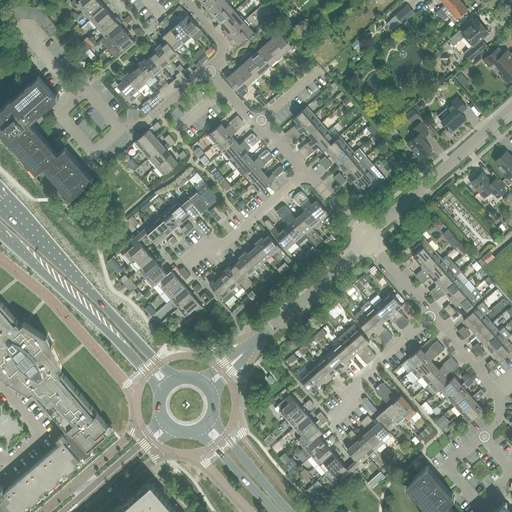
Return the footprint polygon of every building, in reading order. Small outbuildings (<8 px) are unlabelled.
[(79,7),(84,11),(96,0),(73,0),(72,2),(72,3),(72,5),(73,7),(74,7),(76,8),(77,8),(79,7)] [(96,0),(84,11),(91,19),(105,7),(99,0),(96,0)] [(203,0),(202,1),(207,7),(204,10),(208,15),(224,0),(203,0)] [(215,16),(220,22),(234,10),(225,0),(224,0),(208,15),(212,19),(215,16)] [(449,9),(458,0),(441,0),(445,5),(436,13),(439,17),(444,13),(449,9)] [(468,9),(459,0),(458,0),(449,9),(457,18),(468,9)] [(176,9),(180,14),(184,10),(180,5),(176,9)] [(403,23),(406,20),(414,12),(408,5),(396,15),(390,20),(390,21),(396,27),(396,28),(402,23),(403,23)] [(17,21),(22,18),(17,6),(11,11),(17,21)] [(22,18),(28,18),(29,6),(17,6),(22,18)] [(28,18),(34,18),(40,7),(29,6),(28,18)] [(34,18),(38,23),(45,14),(40,7),(34,18)] [(91,19),(98,28),(112,15),(105,7),(91,19)] [(184,18),(179,21),(192,36),(196,41),(205,33),(202,30),(200,29),(199,26),(188,14),(184,10),(180,14),(184,18)] [(222,31),(226,36),(243,21),(234,10),(220,22),(226,28),(222,31)] [(13,25),(17,21),(11,11),(5,16),(13,25)] [(172,13),(167,16),(172,21),(176,18),(172,13)] [(444,13),(439,17),(443,21),(448,16),(444,13)] [(38,23),(42,27),(50,20),(45,14),(38,23)] [(112,15),(98,28),(105,36),(119,23),(122,21),(118,17),(115,19),(112,15)] [(124,19),(127,23),(130,21),(133,19),(129,15),(124,19)] [(172,21),(171,22),(174,26),(171,28),(184,43),(192,36),(179,21),(176,18),(172,21)] [(453,46),(459,41),(465,36),(472,45),(463,53),(470,61),(479,53),(487,46),(481,40),(489,33),(485,29),(486,29),(477,19),(461,32),(459,30),(448,40),(453,46)] [(42,27),(46,32),(55,24),(50,20),(42,27)] [(163,20),(159,23),(164,28),(166,26),(168,25),(163,20)] [(243,21),(226,36),(230,40),(234,37),(239,43),(253,31),(243,21)] [(100,40),(107,48),(127,31),(119,23),(105,36),(100,40)] [(409,23),(405,26),(412,33),(415,30),(409,23)] [(55,24),(46,32),(50,37),(59,29),(55,24)] [(72,28),(76,32),(81,28),(77,24),(72,28)] [(140,27),(138,29),(135,32),(138,36),(144,32),(140,27)] [(81,28),(76,32),(79,37),(84,32),(81,28)] [(163,36),(167,41),(168,41),(176,50),(184,43),(171,28),(163,36)] [(127,31),(107,48),(114,57),(134,40),(127,31)] [(270,33),(266,37),(281,54),(292,45),(280,31),(273,37),(270,33)] [(82,49),(86,53),(90,49),(95,44),(91,40),(88,36),(82,41),(79,44),(82,49)] [(264,45),(258,50),(270,64),(281,54),(266,37),(261,41),(264,45)] [(298,41),(303,47),(306,43),(302,38),(298,41)] [(357,40),(351,46),(356,52),(363,47),(357,40)] [(162,43),(158,46),(171,61),(179,54),(176,50),(168,41),(167,41),(163,45),(162,43)] [(156,52),(151,56),(162,69),(171,61),(158,46),(154,50),(156,52)] [(212,47),(205,52),(209,57),(213,54),(212,54),(214,53),(213,52),(215,51),(212,47)] [(494,63),(504,74),(500,77),(506,83),(511,78),(511,57),(506,51),(503,54),(498,48),(483,61),(488,68),(494,63)] [(249,52),(245,56),(260,73),(270,64),(258,50),(252,55),(249,52)] [(206,54),(204,51),(197,58),(201,63),(209,57),(206,54)] [(145,57),(141,61),(154,76),(162,69),(151,56),(147,59),(145,57)] [(243,63),(237,68),(249,82),(260,73),(245,56),(240,60),(243,63)] [(139,66),(135,70),(146,83),(154,76),(141,61),(137,64),(139,66)] [(184,68),(180,71),(186,78),(190,75),(194,71),(190,66),(185,70),(184,68)] [(249,82),(237,68),(231,74),(228,70),(223,74),(226,78),(243,96),(248,92),(248,89),(245,86),(249,82)] [(129,72),(125,75),(138,90),(146,83),(135,70),(130,74),(129,72)] [(177,77),(173,80),(177,85),(181,82),(186,78),(180,71),(175,75),(177,77)] [(461,74),(456,78),(460,83),(465,78),(461,74)] [(16,95),(0,109),(0,123),(3,126),(0,128),(0,130),(16,149),(17,149),(30,165),(37,172),(38,171),(41,169),(44,166),(49,171),(54,178),(57,181),(61,185),(71,197),(94,177),(89,173),(88,171),(85,168),(80,162),(73,154),(71,152),(66,146),(61,150),(59,153),(55,148),(53,146),(47,140),(47,139),(42,133),(38,129),(31,121),(32,121),(38,115),(42,111),(51,104),(58,97),(52,90),(38,75),(26,86),(16,95)] [(138,90),(125,75),(121,78),(123,80),(118,84),(132,101),(136,98),(133,94),(138,90)] [(167,82),(163,86),(169,92),(173,89),(177,85),(173,80),(169,84),(167,82)] [(161,91),(157,95),(161,100),(169,92),(163,86),(159,90),(161,91)] [(268,103),(259,93),(255,97),(263,107),(268,103)] [(151,97),(147,100),(153,107),(156,104),(161,100),(157,95),(153,98),(151,97)] [(457,96),(451,102),(456,108),(441,121),(451,132),(466,119),(460,113),(466,107),(457,96)] [(153,107),(147,100),(143,104),(144,106),(140,109),(144,114),(153,107)] [(285,133),(288,137),(314,114),(307,106),(294,118),(298,122),(285,133)] [(404,114),(411,122),(420,115),(412,107),(404,114)] [(308,134),(319,124),(321,122),(314,114),(288,137),(292,141),(305,130),(308,134)] [(208,134),(215,143),(241,120),(237,115),(229,122),(230,123),(225,128),(221,123),(208,134)] [(215,143),(223,151),(235,140),(232,135),(245,124),(241,120),(215,143)] [(162,125),(161,125),(158,121),(153,126),(156,130),(162,125)] [(300,150),(303,153),(328,130),(321,122),(319,124),(308,134),(312,138),(300,150)] [(422,138),(428,133),(419,123),(413,129),(417,134),(406,143),(420,159),(431,149),(422,138)] [(149,129),(135,142),(142,150),(157,137),(149,129)] [(323,151),(326,148),(325,148),(336,139),(328,130),(303,153),(306,157),(319,146),(323,151)] [(223,151),(230,159),(255,137),(256,136),(254,133),(252,133),(239,144),(235,140),(223,151)] [(164,138),(167,142),(173,138),(169,134),(164,138)] [(325,148),(326,148),(333,156),(347,144),(340,135),(336,139),(325,148)] [(142,150),(149,158),(164,146),(157,137),(142,150)] [(230,159),(237,167),(250,156),(246,152),(251,147),(251,148),(259,141),(255,137),(230,159)] [(173,138),(167,142),(171,146),(176,142),(176,141),(173,138)] [(164,146),(149,158),(156,166),(171,154),(168,151),(167,149),(171,146),(167,142),(164,146)] [(333,156),(340,165),(354,152),(347,144),(333,156)] [(200,148),(197,148),(193,151),(199,157),(204,153),(200,148)] [(340,165),(347,173),(366,156),(359,148),(354,152),(340,165)] [(178,155),(181,158),(182,159),(187,154),(183,150),(178,155)] [(237,167),(244,176),(270,153),(268,150),(266,150),(254,161),(250,156),(237,167)] [(511,159),(505,151),(494,161),(502,169),(500,171),(506,177),(511,172),(511,159)] [(244,176),(251,184),(264,172),(260,168),(272,158),(273,155),(270,153),(244,176)] [(171,154),(156,166),(164,175),(178,162),(171,154)] [(204,155),(200,159),(202,161),(206,165),(210,162),(204,155)] [(320,160),(324,164),(329,160),(325,156),(320,160)] [(347,173),(354,181),(373,164),(366,156),(347,173)] [(329,160),(324,164),(327,168),(332,164),(329,160)] [(373,164),(354,181),(365,193),(369,189),(371,190),(385,178),(373,164)] [(264,172),(251,184),(259,192),(285,169),(282,166),(280,166),(268,177),(264,172)] [(334,177),(338,181),(343,176),(340,172),(334,177)] [(490,183),(482,172),(470,182),(479,193),(482,190),(486,195),(491,191),(497,198),(505,190),(495,179),(490,183)] [(343,176),(338,181),(342,185),(347,180),(343,176)] [(231,181),(227,177),(221,183),(224,187),(231,181)] [(506,178),(503,180),(508,186),(511,184),(506,178)] [(195,187),(197,190),(198,190),(210,204),(218,197),(203,179),(195,187)] [(198,190),(197,190),(189,197),(202,211),(210,204),(198,190)] [(378,190),(369,198),(371,201),(381,192),(378,190)] [(189,197),(181,204),(190,214),(190,215),(193,219),(202,211),(189,197)] [(308,199),(304,202),(320,220),(328,213),(317,200),(313,204),(308,199)] [(178,200),(169,208),(181,222),(190,215),(190,214),(181,204),(178,200)] [(305,210),(300,214),(312,227),(320,220),(304,202),(300,205),(305,210)] [(218,213),(223,220),(228,216),(222,209),(222,210),(217,205),(213,208),(218,213)] [(281,209),(288,216),(292,213),(285,205),(281,209)] [(169,208),(161,215),(173,229),(181,222),(169,208)] [(218,213),(213,208),(209,212),(214,217),(218,213)] [(292,213),(288,216),(304,234),(312,227),(300,214),(296,218),(292,213)] [(132,215),(128,219),(134,226),(138,222),(132,215)] [(161,215),(153,222),(165,236),(173,229),(161,215)] [(288,216),(284,220),(289,225),(284,228),(296,241),(298,245),(306,237),(304,234),(288,216)] [(197,222),(201,228),(205,224),(201,219),(197,222)] [(271,231),(276,228),(276,227),(269,219),(264,224),(271,231)] [(439,219),(433,224),(437,228),(439,228),(443,225),(439,219)] [(165,236),(153,222),(140,233),(143,237),(148,233),(157,243),(165,236)] [(189,222),(185,225),(190,231),(194,227),(192,226),(189,222)] [(190,231),(185,225),(181,229),(184,233),(186,234),(190,231)] [(276,228),(271,231),(287,249),(296,241),(284,228),(280,232),(276,228)] [(447,229),(442,233),(447,239),(452,235),(447,229)] [(263,237),(259,240),(272,255),(281,248),(269,234),(264,238),(263,237)] [(453,235),(447,240),(454,248),(459,243),(453,235)] [(173,236),(169,240),(173,245),(177,241),(176,240),(173,236)] [(124,253),(132,262),(146,249),(139,241),(135,237),(131,241),(134,245),(124,253)] [(424,238),(411,249),(415,253),(413,255),(421,263),(435,251),(428,242),(424,238)] [(257,245),(252,249),(264,262),(272,255),(259,240),(255,243),(257,245)] [(460,243),(456,247),(463,254),(467,251),(460,243)] [(132,262),(139,270),(153,257),(146,249),(132,262)] [(246,251),(243,254),(256,269),(264,262),(252,249),(248,253),(246,251)] [(421,263),(428,271),(442,259),(435,251),(421,263)] [(488,251),(481,258),(486,263),(493,257),(488,251)] [(240,259),(236,263),(248,276),(256,269),(243,254),(239,257),(240,259)] [(442,259),(428,271),(435,280),(449,267),(454,263),(447,255),(442,259)] [(117,263),(112,257),(107,262),(112,268),(117,263)] [(139,270),(146,278),(160,265),(153,257),(139,270)] [(404,263),(407,267),(413,262),(409,258),(404,263)] [(285,262),(281,266),(285,271),(290,267),(285,262)] [(476,262),(472,265),(477,270),(481,267),(476,262)] [(230,265),(226,268),(239,284),(248,276),(236,263),(232,267),(230,265)] [(449,267),(435,280),(442,288),(456,275),(461,271),(454,263),(449,267)] [(153,286),(157,283),(168,274),(167,273),(160,265),(146,278),(153,286)] [(285,271),(281,266),(277,269),(282,274),(285,271)] [(179,271),(182,275),(187,271),(184,267),(179,271)] [(224,274),(220,278),(234,294),(243,287),(239,284),(226,268),(222,272),(224,274)] [(157,283),(153,286),(161,295),(165,291),(179,279),(171,270),(167,273),(168,274),(157,283)] [(187,271),(182,275),(186,279),(189,276),(191,275),(187,271)] [(415,275),(418,279),(424,275),(420,271),(415,275)] [(120,279),(124,283),(129,278),(125,274),(120,279)] [(424,275),(418,279),(422,284),(427,279),(424,275)] [(442,288),(449,296),(464,283),(456,275),(442,288)] [(269,276),(264,280),(269,285),(273,281),(269,276)] [(129,278),(124,283),(127,287),(132,282),(129,278)] [(234,294),(220,278),(215,281),(214,279),(209,283),(223,298),(220,300),(224,304),(234,294)] [(491,278),(487,282),(492,288),(496,285),(496,284),(497,284),(491,278)] [(165,291),(172,299),(186,287),(179,279),(165,291)] [(357,280),(354,283),(360,290),(363,287),(357,280)] [(193,287),(196,291),(202,287),(198,283),(196,284),(193,287)] [(449,296),(456,304),(471,292),(464,283),(449,296)] [(351,285),(346,290),(349,294),(355,289),(351,285)] [(172,299),(179,307),(193,295),(186,287),(172,299)] [(429,292),(433,296),(438,291),(434,287),(429,292)] [(471,292),(456,304),(464,313),(478,300),(482,296),(475,288),(471,292)] [(143,295),(140,291),(135,295),(138,300),(143,295)] [(252,291),(248,294),(252,299),(257,296),(252,291)] [(438,291),(433,296),(436,300),(441,295),(438,291)] [(391,292),(383,299),(398,317),(402,314),(398,309),(402,305),(391,292)] [(252,299),(248,294),(244,298),(245,298),(249,303),(252,299)] [(193,295),(179,307),(186,316),(196,307),(199,311),(203,307),(193,295)] [(340,296),(336,299),(339,303),(341,305),(345,302),(340,296)] [(243,300),(241,302),(244,307),(249,303),(245,298),(243,300)] [(33,390),(67,430),(69,428),(88,449),(107,433),(108,435),(115,429),(110,423),(108,425),(59,368),(62,365),(52,343),(51,343),(47,333),(46,335),(24,321),(21,324),(0,299),(0,366),(3,372),(5,371),(6,376),(7,381),(9,379),(30,393),(33,390)] [(383,299),(374,306),(386,319),(390,315),(394,320),(398,317),(383,299)] [(478,306),(463,318),(465,320),(471,327),(478,320),(485,315),(490,311),(482,302),(478,306)] [(150,304),(145,308),(152,316),(157,312),(150,304)] [(444,308),(447,312),(452,308),(449,304),(444,308)] [(374,306),(366,313),(382,331),(386,328),(381,323),(386,319),(374,306)] [(199,311),(196,313),(200,318),(207,311),(203,307),(199,311)] [(447,312),(451,316),(456,312),(452,308),(447,312)] [(374,330),(378,335),(382,331),(366,313),(362,309),(354,316),(358,320),(358,321),(369,334),(374,330)] [(339,314),(335,318),(337,320),(339,323),(343,319),(339,314)] [(471,327),(478,335),(492,323),(485,315),(471,327)] [(160,316),(155,320),(156,321),(159,325),(164,321),(160,316)] [(401,328),(405,325),(398,317),(394,320),(394,321),(401,328)] [(332,320),(331,321),(335,327),(339,323),(337,320),(335,318),(332,320)] [(478,335),(485,343),(499,331),(492,323),(478,335)] [(355,324),(346,331),(363,350),(367,347),(365,345),(369,341),(355,324)] [(458,331),(462,335),(467,331),(463,327),(458,331)] [(499,331),(485,343),(487,346),(492,352),(507,339),(511,335),(504,327),(499,331)] [(386,328),(382,331),(389,340),(393,336),(386,328)] [(322,329),(318,332),(323,337),(327,334),(322,329)] [(338,338),(341,342),(353,355),(357,351),(359,353),(363,350),(346,331),(338,338)] [(382,331),(378,335),(385,343),(389,340),(382,331)] [(467,331),(462,335),(465,339),(470,335),(467,331)] [(323,337),(318,332),(314,336),(319,341),(323,337)] [(511,345),(507,339),(492,352),(499,360),(506,355),(509,359),(511,356),(511,345)] [(429,348),(432,352),(440,345),(437,341),(429,348)] [(341,342),(333,349),(346,364),(350,361),(349,359),(353,355),(341,342)] [(306,343),(302,347),(306,352),(311,348),(306,343)] [(473,347),(476,351),(481,347),(477,343),(473,347)] [(440,345),(432,352),(436,356),(444,349),(440,345)] [(368,346),(367,347),(363,350),(371,359),(376,355),(368,346)] [(306,352),(302,347),(298,350),(302,355),(306,352)] [(481,347),(476,351),(480,355),(485,351),(481,347)] [(407,359),(414,368),(432,352),(429,348),(424,352),(420,348),(407,359)] [(333,349),(325,356),(336,369),(341,366),(343,368),(346,364),(333,349)] [(371,359),(363,350),(359,353),(358,354),(366,364),(371,359)] [(414,368),(411,371),(415,375),(417,376),(419,376),(421,375),(421,376),(435,364),(431,360),(436,356),(432,352),(428,356),(414,368)] [(289,357),(286,360),(289,363),(292,363),(296,359),(293,355),(291,356),(289,357)] [(325,356),(317,364),(330,379),(334,375),(332,373),(336,369),(325,356)] [(443,364),(443,365),(447,368),(455,361),(451,357),(443,364)] [(487,364),(491,368),(496,363),(492,359),(487,364)] [(455,361),(447,368),(450,372),(450,373),(458,366),(455,361)] [(317,364),(309,371),(320,384),(324,380),(326,382),(330,379),(317,364)] [(421,376),(429,384),(447,368),(443,365),(438,369),(435,364),(421,376)] [(436,393),(440,389),(449,381),(445,377),(450,372),(447,368),(429,384),(436,393)] [(320,384),(309,371),(300,378),(313,393),(317,389),(316,388),(320,384)] [(462,377),(465,381),(470,376),(467,372),(462,377)] [(440,389),(447,397),(462,384),(454,376),(449,381),(440,389)] [(465,381),(461,384),(462,384),(465,388),(467,386),(468,387),(474,381),(472,379),(470,376),(465,381)] [(384,383),(379,386),(390,398),(394,394),(384,383)] [(447,397),(454,405),(469,393),(462,384),(447,397)] [(385,402),(390,398),(379,386),(375,390),(385,402)] [(476,393),(472,397),(476,400),(479,397),(484,393),(485,393),(484,393),(481,389),(476,393)] [(454,405),(461,413),(476,401),(476,400),(472,397),(469,393),(454,405)] [(393,402),(405,416),(409,420),(417,413),(401,395),(397,398),(394,394),(390,398),(393,402)] [(286,399),(277,406),(281,410),(279,411),(287,419),(301,407),(291,395),(286,399)] [(313,403),(309,399),(305,403),(308,407),(313,403)] [(426,401),(421,406),(428,414),(433,409),(426,401)] [(476,401),(461,413),(469,422),(483,409),(476,401)] [(393,402),(385,409),(397,423),(405,416),(393,402)] [(369,408),(373,413),(377,409),(373,404),(369,408)] [(287,419),(294,427),(308,415),(301,407),(287,419)] [(376,416),(380,420),(389,431),(389,430),(397,423),(385,409),(376,416)] [(294,427),(301,435),(315,423),(308,415),(294,427)] [(368,415),(364,419),(369,424),(373,420),(368,415)] [(450,422),(444,415),(435,423),(442,430),(450,422)] [(369,424),(364,419),(360,422),(365,427),(369,424)] [(301,435),(297,439),(304,447),(308,444),(318,435),(319,435),(323,431),(319,427),(322,424),(319,420),(315,423),(301,435)] [(373,420),(369,424),(372,427),(371,428),(384,442),(393,435),(389,430),(389,431),(380,420),(376,424),(373,420)] [(429,426),(420,433),(424,437),(432,430),(429,426)] [(451,432),(454,435),(459,430),(455,426),(450,431),(451,432)] [(69,428),(67,430),(57,439),(60,443),(4,492),(3,492),(3,487),(0,486),(0,511),(7,511),(11,509),(14,511),(23,511),(28,508),(26,505),(29,503),(31,505),(42,495),(40,493),(47,487),(49,490),(61,480),(59,477),(65,472),(67,474),(79,464),(77,461),(83,456),(85,458),(91,453),(88,449),(69,428)] [(371,428),(363,435),(376,449),(384,442),(371,428)] [(348,433),(352,438),(356,434),(352,429),(348,433)] [(304,447),(300,450),(308,459),(311,456),(326,443),(319,435),(318,435),(308,444),(304,447)] [(363,435),(355,442),(368,456),(376,449),(363,435)] [(368,456),(355,442),(347,449),(356,460),(352,464),(355,468),(368,456)] [(311,456),(318,464),(333,451),(326,443),(311,456)] [(278,444),(272,450),(278,456),(284,451),(278,444)] [(318,464),(326,472),(340,459),(333,451),(318,464)] [(285,453),(279,458),(284,464),(290,459),(285,453)] [(284,465),(291,473),(298,467),(291,459),(284,465)] [(340,459),(326,472),(333,480),(336,484),(346,476),(351,471),(347,468),(343,463),(341,461),(340,459)] [(511,511),(503,503),(492,511),(455,511),(448,503),(455,496),(428,465),(405,485),(429,511),(511,511)] [(300,473),(304,477),(309,473),(305,468),(300,473)] [(116,511),(178,511),(152,482),(116,511)] [(316,490),(312,485),(307,490),(312,495),(317,491),(316,490)]
